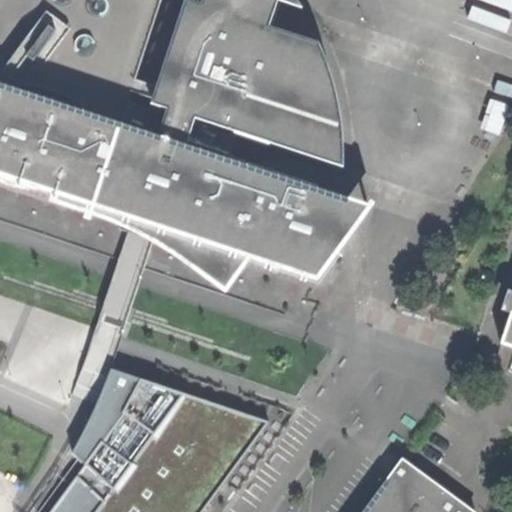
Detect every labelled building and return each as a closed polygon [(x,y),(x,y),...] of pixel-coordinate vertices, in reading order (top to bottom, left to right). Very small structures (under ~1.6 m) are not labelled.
[(318,279),(372,206),(185,145),(194,118),(317,158),(316,135),(306,82),(286,33),(267,27),(275,0),(0,0),(0,175),(52,193),(50,201),(85,213),(84,218),(90,220),(92,215),(115,225),(129,232),(141,238),(152,244),(173,255),(218,288),(247,257),(318,279)] [(511,308),(500,344),(511,347),(511,308)] [(122,337),(126,325),(100,316),(96,328),(90,345),(116,354),(122,337)] [(71,453),(83,466),(123,412),(139,380),(109,370),(106,378),(94,406),(71,453)] [(83,466),(49,511),(201,511),(267,424),(139,380),(123,412),(83,466)] [(364,511),(473,511),(403,460),(396,469),(364,511)]
